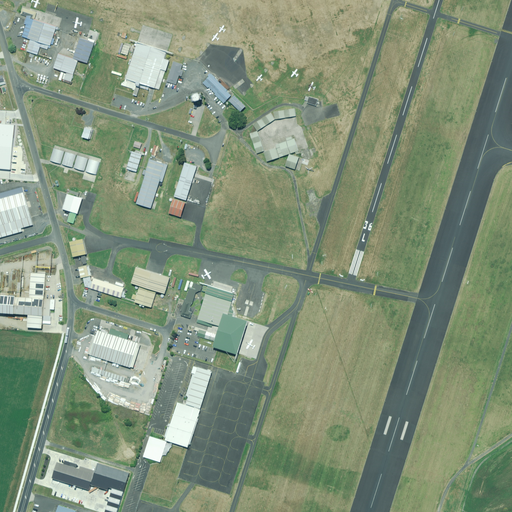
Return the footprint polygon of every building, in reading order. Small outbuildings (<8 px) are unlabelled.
[(38,12),(24,7),(22,13),(28,15),(26,24),(27,24),(23,36),(31,39),(27,51),(39,55),(42,47),(49,49),(50,45),(52,45),(59,26),(36,18),(38,12)] [(97,42),(80,37),(74,57),(90,63),(97,42)] [(168,51),(138,41),(126,79),(156,88),(167,51),(168,51)] [(131,45),(126,43),(121,53),(127,55),(131,45)] [(79,60),(58,53),(53,68),(75,75),(79,60)] [(183,64),(174,61),(167,81),(177,84),(180,75),(182,76),(184,70),(182,69),(183,64)] [(73,76),(64,73),(62,81),(72,84),(73,82),(72,82),(73,76)] [(225,103),(232,95),(230,93),(229,93),(230,92),(228,90),(219,81),(219,80),(217,78),(216,78),(215,78),(216,77),(212,74),(211,73),(209,75),(210,76),(203,83),(209,88),(209,87),(216,93),(215,94),(225,103)] [(204,93),(202,91),(198,92),(196,94),(194,95),(191,96),(193,102),(195,101),(195,103),(198,102),(198,100),(204,99),(205,96),(204,93)] [(235,95),(230,100),(242,112),(247,106),(235,95)] [(319,99),(310,96),(310,97),(308,101),(308,103),(317,105),(319,99)] [(285,110),(286,117),(296,116),(297,116),(295,108),(285,110)] [(0,110),(0,167),(13,169),(17,125),(1,123),(2,110),(0,110)] [(275,118),(276,119),(286,117),(285,110),(274,112),(275,118)] [(263,119),(267,125),(276,119),(275,118),(272,113),(263,119)] [(254,124),(258,131),(267,125),(263,119),(254,124)] [(88,127),(87,126),(86,129),(83,137),(85,138),(84,140),(89,141),(90,139),(91,140),(95,129),(94,129),(94,128),(93,127),(88,126),(88,127)] [(261,141),(258,131),(251,133),(254,143),(261,141)] [(300,151),(295,138),(293,139),(292,136),(287,138),(288,141),(276,145),(277,148),(280,157),(296,152),(297,155),(300,154),(299,151),(300,151)] [(265,151),(261,141),(254,143),(258,153),(265,151)] [(65,151),(54,148),(50,160),(61,164),(65,151)] [(280,157),(277,148),(265,152),(268,161),(280,157)] [(137,172),(142,155),(143,156),(143,155),(144,155),(145,153),(131,149),(130,152),(132,152),(127,168),(137,172)] [(77,155),(66,151),(62,164),(73,167),(77,155)] [(300,158),(290,154),(286,166),(291,168),(296,170),(300,158)] [(89,159),(78,155),(74,167),(85,171),(89,159)] [(101,162),(89,159),(86,171),(97,174),(101,162)] [(168,165),(150,159),(144,179),(143,185),(137,203),(152,208),(156,196),(160,181),(163,182),(168,165)] [(175,196),(187,200),(198,166),(186,162),(175,196)] [(23,187),(0,193),(0,237),(24,231),(23,228),(33,225),(23,187)] [(97,195),(88,192),(86,200),(94,203),(97,195)] [(83,198),(68,194),(63,209),(71,211),(77,213),(79,214),(83,198)] [(187,203),(174,199),(173,203),(170,213),(182,217),(187,203)] [(68,222),(74,224),(77,213),(71,211),(68,222)] [(87,254),(84,239),(71,242),(74,257),(87,254)] [(91,276),(92,276),(89,265),(79,268),(82,278),(84,278),(91,276)] [(146,270),(136,267),(130,285),(136,287),(140,288),(137,296),(133,295),(132,299),(136,300),(135,303),(152,308),(156,293),(165,296),(171,278),(153,273),(146,270)] [(52,300),(45,299),(47,274),(47,272),(39,271),(39,273),(32,273),(31,293),(29,292),(29,291),(25,291),(25,292),(22,292),(22,297),(17,297),(0,295),(0,313),(15,314),(29,315),(28,328),(43,329),(44,316),(50,317),(52,300)] [(92,281),(91,276),(84,278),(85,287),(91,288),(93,281),(92,281)] [(93,281),(91,288),(122,298),(122,297),(124,291),(125,288),(94,278),(93,281)] [(197,289),(190,287),(187,298),(186,298),(182,311),(181,315),(191,318),(193,312),(190,311),(193,302),(194,302),(197,293),(200,290),(201,291),(203,285),(195,283),(194,287),(197,288),(197,289)] [(250,321),(250,319),(236,315),(235,312),(234,311),(234,310),(232,309),(233,305),(232,305),(236,291),(211,283),(199,321),(212,326),(213,322),(222,325),(215,346),(239,354),(250,321)] [(109,333),(99,330),(91,354),(134,368),(142,343),(128,339),(130,334),(111,328),(109,333)] [(217,334),(200,329),(198,335),(215,341),(217,334)] [(125,376),(92,366),(91,371),(123,382),(125,376)] [(214,371),(198,366),(198,367),(194,366),(192,373),(195,374),(194,374),(187,395),(189,397),(187,404),(202,408),(214,371)] [(201,409),(179,402),(172,423),(170,424),(166,435),(168,438),(167,439),(184,445),(188,446),(190,447),(201,409)] [(168,441),(151,436),(144,456),(161,462),(168,441)] [(91,484),(95,471),(80,466),(79,469),(77,468),(78,465),(64,461),(63,464),(57,462),(52,479),(89,490),(91,484)] [(95,471),(91,484),(109,490),(110,487),(114,488),(106,511),(118,511),(131,472),(98,462),(97,467),(95,471)]
